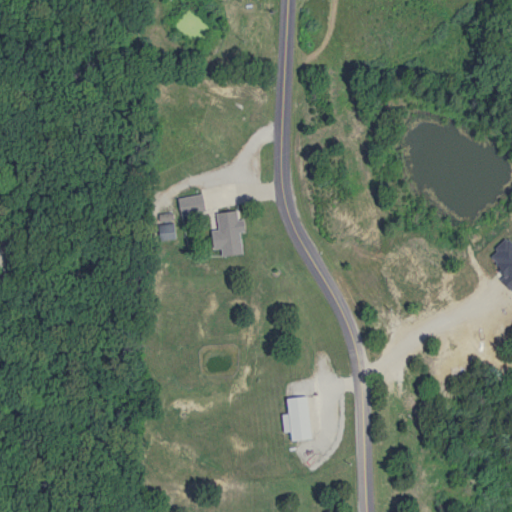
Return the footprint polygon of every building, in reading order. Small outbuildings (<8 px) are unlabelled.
[(182,215),(207,211),(204,194),(179,198),(182,215)] [(246,253),(240,210),(217,213),(219,228),(214,229),(216,248),(223,247),(224,256),(246,253)] [(176,237),(175,224),(162,225),(164,239),(176,237)] [(427,290),(411,256),(389,266),(406,300),(427,290)] [(311,396),(288,397),(291,440),(314,439),(311,396)]
